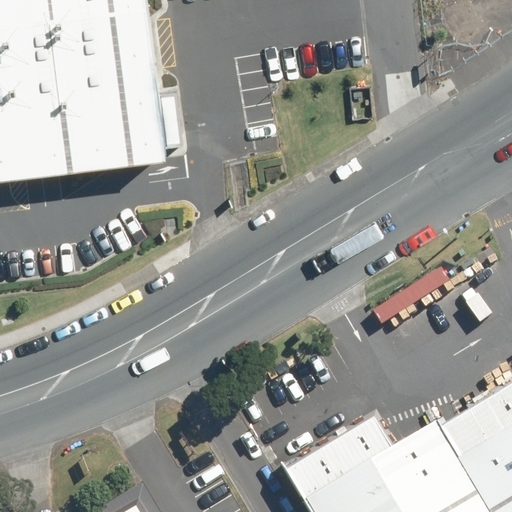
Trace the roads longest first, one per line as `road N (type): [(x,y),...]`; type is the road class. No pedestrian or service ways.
road 1 (primary): [(0,406),(132,349),(454,159),(511,134)]
road 2 (unknown): [(271,511),(171,326)]
